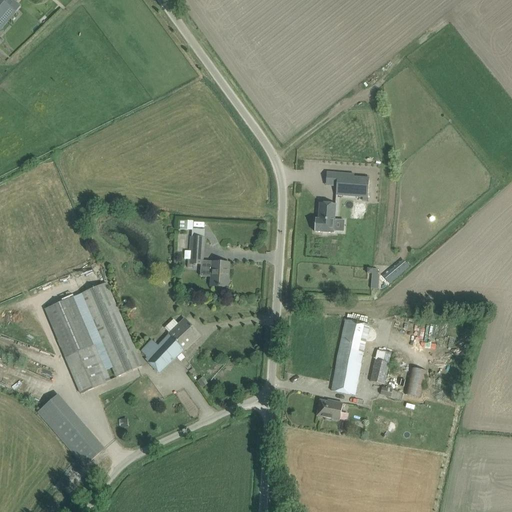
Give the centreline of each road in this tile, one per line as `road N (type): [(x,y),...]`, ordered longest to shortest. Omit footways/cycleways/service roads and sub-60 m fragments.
road 1 (unclassified): [(269,405),(278,177),(269,150),(161,0)]
road 2 (unclassified): [(269,405),(244,407),(143,451),(85,511)]
